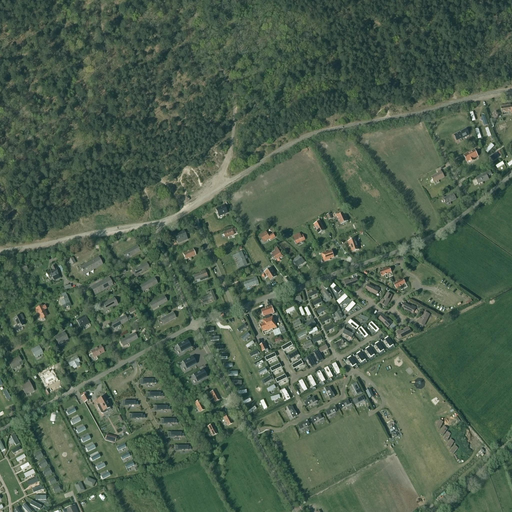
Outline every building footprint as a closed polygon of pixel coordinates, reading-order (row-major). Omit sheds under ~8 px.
[(511,105),(510,104),(501,106),(502,113),(510,112),(511,114),(511,113),(511,105)] [(454,136),(457,141),(461,139),(461,140),(469,136),(466,129),(462,131),(462,132),(454,136)] [(488,153),(494,146),(491,144),(485,151),(488,153)] [(474,151),(464,156),(467,161),(471,159),(471,160),(479,156),(478,153),(476,154),(474,151)] [(499,157),(496,153),(490,157),(493,162),(499,157)] [(438,181),(444,178),(440,170),(438,172),(439,173),(431,178),(434,183),(438,181)] [(489,180),(486,174),(475,179),(478,184),(482,182),(482,183),(489,180)] [(444,197),(442,198),(446,205),(450,202),(450,203),(456,200),(453,194),(445,198),(444,197)] [(227,213),(224,206),(215,209),(219,217),(227,213)] [(348,221),(343,212),(336,215),(341,225),(348,221)] [(317,221),(318,223),(314,225),(319,234),(325,231),(320,222),(319,220),(317,221)] [(232,230),(223,233),(225,238),(234,235),(233,234),(236,232),(235,229),(232,230)] [(184,232),(175,235),(177,241),(182,239),(183,242),(187,240),(184,232)] [(266,232),(260,236),(264,243),(270,239),(271,240),(275,238),(273,234),(269,237),(266,232)] [(293,237),(296,245),(305,241),(303,236),(301,237),(300,234),(293,237)] [(352,253),(359,250),(355,239),(348,242),(349,247),(350,246),(352,253)] [(123,254),(125,259),(140,251),(137,246),(123,254)] [(275,260),(282,256),(277,248),(275,250),(276,252),(272,254),(275,260)] [(185,260),(196,256),(193,249),(183,254),(185,260)] [(334,258),(332,250),(322,254),(324,262),(330,260),(330,259),(334,258)] [(238,261),(244,259),(241,252),(233,256),(234,259),(237,257),(238,261)] [(72,258),(71,255),(67,258),(71,265),(76,263),(73,257),(72,258)] [(298,267),(302,264),(301,263),(303,261),(301,258),(300,258),(299,256),(292,261),(294,264),(295,263),(298,267)] [(98,258),(80,268),(84,275),(102,265),(98,258)] [(244,259),(238,261),(240,265),(237,266),(238,269),(247,265),(244,259)] [(132,271),(135,276),(149,269),(146,264),(132,271)] [(60,278),(59,275),(54,265),(51,267),(52,270),(46,273),(49,279),(52,278),(54,281),(60,278)] [(269,278),(270,281),(277,277),(271,268),(264,272),(268,278),(269,278)] [(392,273),(390,268),(387,270),(386,269),(379,271),(381,277),(388,274),(392,273)] [(199,273),(193,276),(196,283),(205,280),(203,275),(206,274),(205,270),(199,273)] [(258,285),(256,277),(254,278),(254,279),(243,283),(245,288),(256,285),(256,286),(258,285)] [(91,288),(95,295),(113,286),(109,278),(91,288)] [(348,287),(358,284),(357,278),(349,281),(348,280),(344,281),(345,284),(347,285),(348,287)] [(157,284),(154,279),(140,287),(143,292),(157,284)] [(400,281),(393,284),(396,289),(403,286),(402,285),(406,284),(404,280),(400,281)] [(342,292),(333,284),(330,287),(338,295),(342,292)] [(368,285),(365,290),(375,295),(376,292),(378,292),(379,289),(376,287),(375,288),(368,285)] [(208,293),(209,295),(201,298),(203,303),(211,300),(212,303),(216,301),(212,291),(208,293)] [(331,297),(326,291),(322,294),(327,300),(331,297)] [(63,309),(70,306),(68,299),(65,293),(61,295),(62,297),(63,297),(64,300),(60,301),(63,309)] [(382,300),(380,303),(383,305),(385,304),(387,306),(392,296),(387,293),(383,301),(382,300)] [(348,298),(345,295),(336,302),(339,305),(348,298)] [(152,309),(167,302),(164,297),(150,304),(152,309)] [(114,299),(101,306),(104,312),(117,305),(114,299)] [(348,313),(356,305),(352,302),(345,310),(348,313)] [(414,310),(416,308),(412,306),(411,307),(404,303),(401,308),(411,313),(412,311),(414,310)] [(41,319),(47,316),(44,310),(46,309),(44,306),(42,307),(41,304),(38,306),(38,308),(36,309),(36,310),(35,311),(37,314),(38,313),(41,319)] [(270,318),(269,315),(274,313),(272,307),(261,310),(264,317),(265,316),(266,319),(263,320),(264,324),(260,325),(262,332),(266,331),(276,328),(273,317),(270,318)] [(343,318),(339,311),(334,314),(338,321),(343,318)] [(422,324),(425,325),(430,315),(425,312),(421,320),(419,319),(418,323),(420,324),(422,324)] [(161,320),(163,325),(175,318),(173,313),(161,320)] [(18,328),(24,325),(21,319),(23,319),(22,315),(13,319),(18,328)] [(382,315),(378,319),(386,327),(388,325),(390,325),(392,322),(389,320),(388,321),(382,315)] [(85,316),(78,320),(82,328),(89,324),(85,316)] [(126,318),(125,316),(111,324),(113,329),(127,321),(131,319),(130,316),(126,318)] [(302,325),(299,320),(292,323),(295,328),(302,325)] [(307,330),(316,325),(314,320),(304,325),(307,330)] [(356,331),(359,327),(350,320),(348,324),(356,331)] [(376,334),(380,330),(372,322),(368,326),(376,334)] [(246,327),(244,324),(238,330),(240,333),(246,327)] [(369,336),(361,327),(358,330),(365,339),(369,336)] [(411,333),(409,328),(401,332),(401,330),(397,332),(398,335),(400,336),(401,338),(411,333)] [(351,339),(354,335),(345,330),(343,334),(351,339)] [(250,335),(248,332),(241,338),(244,340),(250,335)] [(58,345),(68,340),(64,333),(55,338),(58,345)] [(134,334),(120,341),(123,346),(137,339),(134,334)] [(390,349),(394,346),(388,337),(384,340),(388,345),(388,346),(390,349)] [(187,339),(177,344),(177,345),(178,345),(181,350),(183,348),(184,350),(191,347),(187,340),(187,339)] [(337,349),(344,345),(342,340),(334,344),(337,349)] [(313,346),(310,341),(303,344),(306,349),(313,346)] [(283,352),(293,346),(291,342),(281,348),(283,352)] [(380,354),(384,351),(379,342),(375,345),(379,350),(378,351),(380,354)] [(268,349),(265,343),(259,346),(263,355),(269,352),(268,350),(268,349)] [(321,354),(328,350),(326,345),(319,349),(321,354)] [(35,358),(43,353),(39,346),(31,350),(35,358)] [(104,353),(101,346),(90,352),(94,358),(104,353)] [(371,359),(375,356),(369,347),(365,350),(369,355),(369,356),(371,359)] [(314,353),(320,363),(324,361),(318,351),(314,353)] [(288,361),(298,356),(296,352),(286,357),(288,361)] [(362,364),(366,361),(360,352),(356,355),(360,360),(360,361),(362,364)] [(266,362),(276,357),(274,354),(264,358),(266,362)] [(193,356),(183,361),(183,362),(183,361),(186,367),(189,365),(190,367),(196,364),(192,357),(193,356)] [(316,366),(310,356),(306,358),(312,369),(316,366)] [(67,361),(70,367),(72,366),(74,369),(80,366),(78,363),(79,362),(76,357),(67,361)] [(356,366),(351,357),(347,359),(351,365),(350,365),(352,368),(356,366)] [(16,358),(8,363),(12,370),(20,366),(16,358)] [(294,370),(303,365),(301,361),(291,366),(294,370)] [(281,368),(279,364),(270,369),(272,373),(281,368)] [(336,364),(332,365),(336,374),(336,373),(337,375),(341,374),(336,364)] [(267,371),(265,367),(258,373),(260,376),(267,371)] [(328,368),(324,370),(328,378),(329,378),(330,380),(333,378),(328,368)] [(144,377),(153,373),(151,369),(142,373),(144,377)] [(203,369),(193,374),(194,375),(197,380),(199,378),(200,380),(207,377),(203,370),(203,369)] [(322,383),(325,382),(320,372),(316,374),(320,382),(321,381),(322,383)] [(43,378),(42,379),(46,385),(55,381),(51,374),(47,376),(47,375),(43,377),(43,378)] [(287,379),(285,375),(275,380),(277,384),(287,379)] [(313,388),(316,386),(311,376),(307,378),(311,386),(312,386),(313,388)] [(29,383),(28,381),(26,382),(27,384),(21,387),(25,394),(29,392),(30,394),(34,391),(29,383)] [(304,393),(307,391),(302,381),(298,383),(302,391),(303,391),(304,393)] [(362,394),(357,383),(352,386),(358,396),(362,394)] [(294,397),(289,387),(284,389),(286,392),(290,400),(294,397)] [(332,393),(329,388),(325,390),(330,399),(335,397),(333,393),(332,393)] [(220,400),(215,390),(210,393),(215,403),(220,400)] [(369,399),(374,397),(371,390),(366,392),(369,399)] [(81,397),(84,403),(89,400),(86,394),(81,397)] [(99,404),(97,405),(101,413),(103,414),(108,411),(107,410),(110,408),(108,403),(110,402),(108,399),(106,400),(104,397),(97,400),(99,404)] [(355,406),(365,401),(363,397),(353,402),(355,406)] [(306,407),(316,402),(314,398),(308,401),(304,403),(306,407)] [(205,410),(199,400),(194,403),(200,413),(205,410)] [(341,410),(350,405),(348,401),(343,404),(342,403),(338,405),(341,410)] [(292,407),(288,409),(293,419),(297,416),(295,412),(292,407)] [(328,416),(337,412),(335,407),(331,409),(326,412),(328,416)] [(228,426),(233,424),(227,414),(222,416),(228,426)] [(312,424),(322,419),(320,415),(315,418),(314,418),(310,420),(312,424)] [(300,430),(310,426),(307,421),(303,423),(303,424),(298,426),(300,430)] [(148,423),(136,427),(138,435),(151,431),(148,423)] [(213,436),(218,434),(212,424),(207,427),(213,436)] [(20,444),(14,434),(10,437),(16,447),(20,444)] [(168,458),(177,454),(176,450),(167,455),(168,458)] [(33,470),(24,475),(26,479),(35,474),(33,470)] [(84,484),(93,488),(96,481),(87,477),(84,484)] [(81,483),(74,486),(78,494),(85,491),(81,483)] [(40,510),(42,507),(32,501),(30,505),(40,510)]
